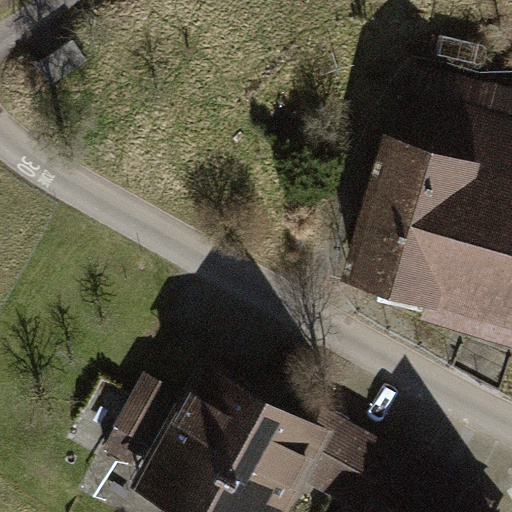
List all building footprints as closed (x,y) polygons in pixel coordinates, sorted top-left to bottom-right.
[(52,81),(85,58),(72,39),(39,62),(52,81)] [(511,129),(402,98),(353,267),(511,312),(511,129)] [(198,511),(261,400),(205,369),(146,474),(192,500),(185,511),(198,511)] [(145,436),(159,410),(133,396),(119,422),(145,436)] [(308,426),(261,400),(198,511),(212,511),(213,511),(214,511),(273,511),(296,472),(318,432),(308,426)] [(321,401),(308,426),(318,432),(296,472),(368,511),(373,511),(376,507),(384,511),(486,511),(494,499),(321,401)]
